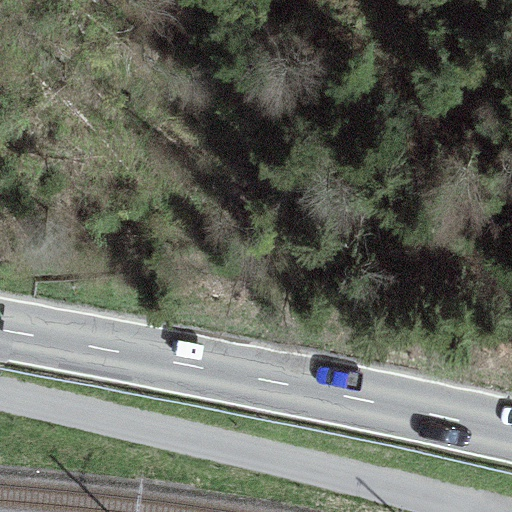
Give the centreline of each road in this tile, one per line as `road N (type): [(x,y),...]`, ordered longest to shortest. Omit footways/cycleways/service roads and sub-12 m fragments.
road 1 (primary): [(511,434),(0,330)]
road 2 (track): [(461,511),(0,397)]
